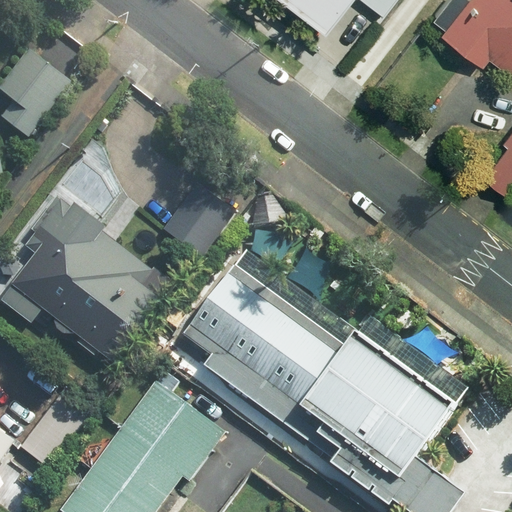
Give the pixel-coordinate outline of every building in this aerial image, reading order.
[(397,0),(288,0),(317,23),(335,0),(372,0),(387,12),(397,0)] [(511,0),(443,0),(426,20),(437,30),(432,35),(470,70),(482,57),(505,78),(511,69),(511,0)] [(42,38),(6,87),(20,97),(7,114),(38,136),(86,69),(42,38)] [(511,183),(511,123),(474,177),(502,197),(511,183)] [(0,173),(10,172),(6,131),(0,131),(0,173)] [(9,268),(25,280),(10,301),(40,324),(56,303),(131,361),(179,299),(148,276),(157,263),(113,229),(121,218),(91,194),(82,205),(66,193),(9,268)] [(313,416),(331,429),(326,436),(345,450),(336,463),(403,511),(461,511),(475,494),(426,458),(460,411),(473,393),(373,320),(361,338),(248,256),(186,341),(212,360),(206,369),(298,436),(304,427),(313,416)] [(169,370),(116,440),(107,433),(88,459),(97,466),(66,507),(71,511),(159,511),(189,472),(198,479),(234,431),(179,389),(184,382),(169,370)] [(74,382),(27,444),(60,469),(107,406),(74,382)] [(0,496),(21,511),(23,511),(45,482),(9,456),(20,441),(0,426),(0,496)]
